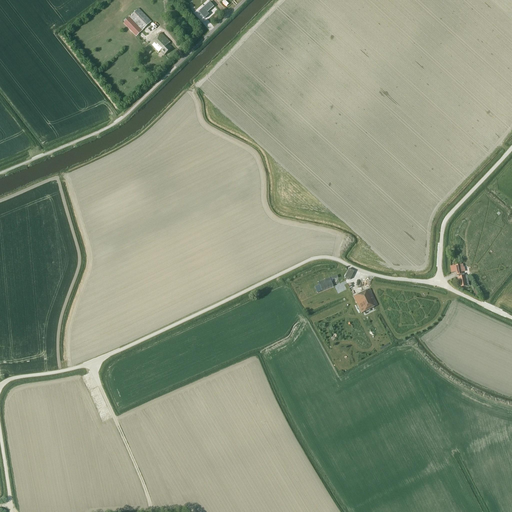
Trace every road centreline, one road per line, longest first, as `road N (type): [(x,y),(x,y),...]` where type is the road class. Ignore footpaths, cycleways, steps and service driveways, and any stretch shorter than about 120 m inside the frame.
road 1 (unclassified): [(438,283),(307,260),(136,343),(0,385)]
road 2 (unclassified): [(438,283),(447,218),(511,147)]
